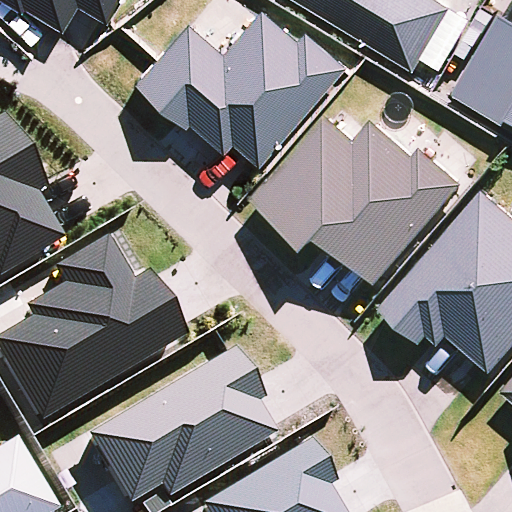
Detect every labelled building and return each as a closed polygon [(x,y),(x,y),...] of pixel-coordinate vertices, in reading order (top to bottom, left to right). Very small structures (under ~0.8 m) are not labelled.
[(80,4),(110,22),(122,0),(4,0),(22,11),(25,6),(64,30),(80,4)] [(292,0),(413,74),(453,9),(436,0),(292,0)] [(257,166),(347,65),(304,27),(296,37),(261,7),(221,53),(189,23),(158,59),(137,83),(185,127),(189,123),(222,152),(232,143),(257,166)] [(511,20),(507,18),(504,16),(455,97),(511,131),(511,20)] [(357,140),(327,115),(251,201),(309,252),(321,238),(378,288),(467,187),(423,150),(417,157),(375,121),(357,140)] [(0,278),(56,246),(31,201),(39,196),(0,128),(0,278)] [(511,213),(486,190),(385,311),(425,345),(433,336),(444,346),(452,336),(496,373),(511,355),(511,213)] [(0,370),(33,428),(181,343),(143,277),(127,286),(102,243),(48,274),(58,292),(20,313),(27,325),(0,341),(0,370)] [(232,368),(225,355),(220,357),(81,431),(123,499),(153,481),(162,494),(271,428),(252,397),(259,393),(242,363),(232,368)] [(330,477),(303,433),(196,499),(204,511),(341,511),(323,481),(330,477)]
